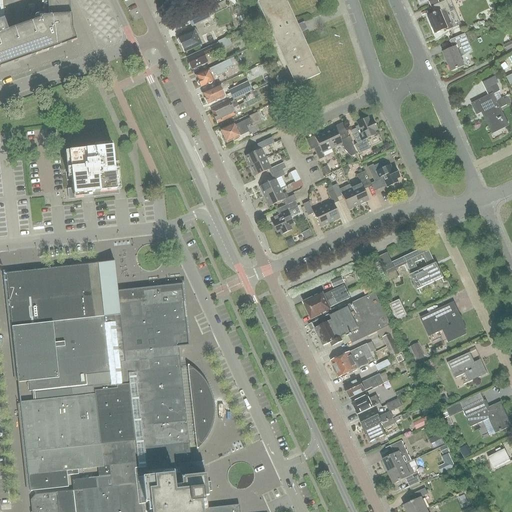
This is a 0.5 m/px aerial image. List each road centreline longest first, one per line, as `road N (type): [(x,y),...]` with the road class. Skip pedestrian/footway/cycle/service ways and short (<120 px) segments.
road 1 (unclassified): [(279,468),(167,228)]
road 2 (unclassified): [(379,511),(266,272)]
road 3 (unclassified): [(266,272),(156,37)]
road 4 (secondary): [(212,217),(133,47)]
road 5 (unclassified): [(266,272),(394,219),(438,210)]
road 6 (unclassified): [(438,210),(511,376)]
road 7 (secondary): [(316,436),(244,284)]
road 8 (unclassified): [(0,247),(167,228)]
road 9 (unclassified): [(306,180),(285,135),(380,91)]
road 10 (residential): [(0,95),(133,47)]
road 11 (unclassified): [(380,91),(438,210)]
